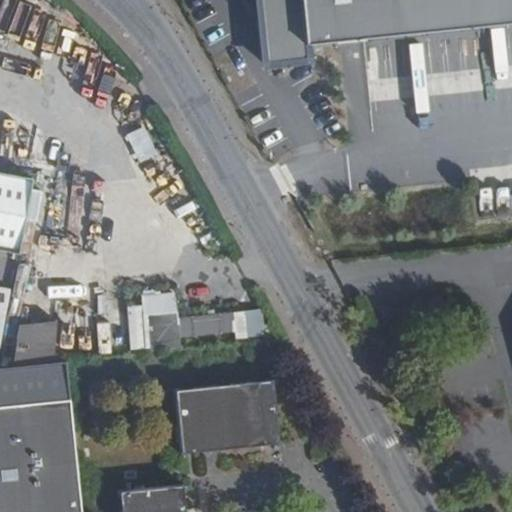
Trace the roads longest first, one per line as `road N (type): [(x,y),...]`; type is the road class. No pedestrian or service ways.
road 1 (tertiary): [(419,511),(161,44),(127,0)]
road 2 (unknown): [(231,171),(511,132)]
road 3 (unknown): [(299,294),(473,263)]
road 4 (unknown): [(473,263),(511,408)]
